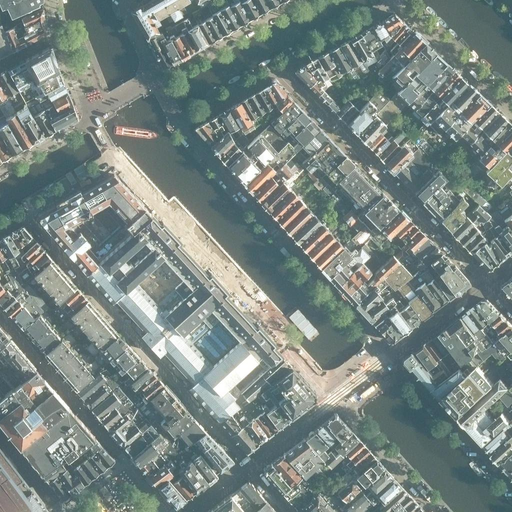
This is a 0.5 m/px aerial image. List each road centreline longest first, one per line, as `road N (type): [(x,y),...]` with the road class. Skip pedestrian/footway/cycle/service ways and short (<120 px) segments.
road 1 (residential): [(281,68),(511,309)]
road 2 (residential): [(115,161),(316,378)]
road 3 (residential): [(370,334),(182,126)]
road 4 (residential): [(299,0),(156,79)]
road 5 (residential): [(394,4),(511,112)]
road 6 (residential): [(511,489),(407,373)]
road 7 (residential): [(0,229),(115,161)]
road 8 (residential): [(281,68),(394,4)]
road 9 (residential): [(354,418),(434,511)]
